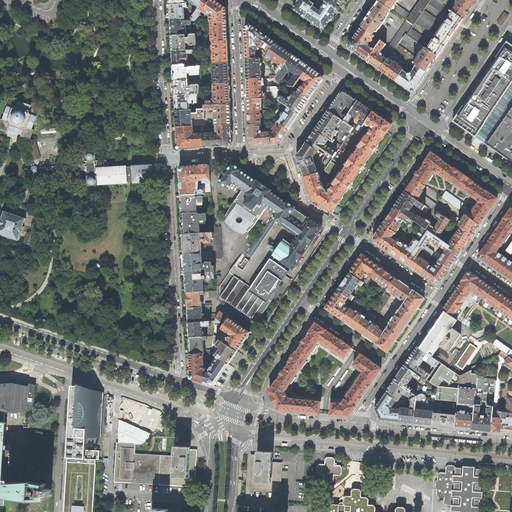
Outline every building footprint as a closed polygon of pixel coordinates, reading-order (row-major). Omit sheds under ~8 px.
[(189,0),(188,2),(187,4),(188,8),(190,12),(195,15),(205,0),(189,0)] [(217,2),(214,0),(205,0),(195,15),(192,18),(193,21),(196,20),(202,12),(203,12),(207,14),(208,12),(209,12),(209,13),(210,13),(211,13),(212,14),(211,15),(211,23),(212,23),(227,22),(227,8),(217,2)] [(298,13),(305,17),(313,5),(314,4),(309,0),(298,0),(296,3),(297,4),(293,9),(298,13)] [(343,0),(324,0),(324,1),(325,2),(337,10),(342,2),(343,0)] [(379,0),(379,1),(391,9),(407,20),(413,25),(416,21),(424,10),(428,3),(430,0),(379,0)] [(459,25),(464,18),(452,10),(449,8),(444,5),(443,4),(437,0),(430,0),(428,3),(449,17),(431,42),(411,28),(406,34),(422,45),(425,47),(438,56),(440,53),(459,25)] [(449,8),(453,2),(450,0),(447,0),(444,5),(449,8)] [(471,8),(476,0),(457,0),(456,2),(457,3),(452,10),(464,18),(471,8)] [(370,14),(361,27),(372,34),(380,23),(380,22),(383,24),(384,22),(383,21),(382,21),(381,20),(382,19),(383,20),(391,9),(379,1),(370,14)] [(324,28),(337,10),(325,2),(323,5),(321,4),(319,5),(316,8),(313,5),(305,17),(313,23),(321,28),(324,28)] [(170,12),(171,20),(184,19),(185,19),(184,11),(183,11),(183,9),(184,8),(188,8),(187,4),(170,5),(170,12)] [(424,10),(416,21),(429,31),(437,19),(424,10)] [(497,22),(502,25),(509,15),(504,12),(497,22)] [(171,30),(172,36),(186,35),(186,25),(192,25),(192,21),(184,21),(184,19),(171,20),(171,25),(171,27),(171,30)] [(411,28),(413,25),(407,20),(388,46),(394,50),(398,45),(402,38),(405,33),(406,34),(411,28)] [(228,30),(227,22),(212,23),(213,41),(214,41),(228,41),(228,30)] [(245,28),(246,39),(253,38),(258,47),(260,46),(263,48),(264,45),(265,45),(266,46),(264,48),(270,51),(276,43),(261,33),(251,25),(245,28)] [(358,54),(367,61),(374,49),(371,47),(370,47),(368,45),(369,44),(368,43),(368,42),(369,42),(370,42),(374,36),(372,34),(361,27),(349,45),(349,48),(358,54)] [(419,49),(422,45),(406,34),(405,33),(402,38),(419,49)] [(172,44),(172,51),(186,50),(186,43),(188,43),(191,46),(197,45),(196,34),(190,35),(190,37),(186,38),(186,35),(172,36),(172,44)] [(246,50),(246,59),(255,58),(255,54),(256,54),(256,50),(259,50),(260,49),(258,47),(253,38),(246,39),(246,50)] [(374,66),(380,70),(388,58),(392,53),(389,51),(385,56),(383,55),(382,55),(379,53),(386,44),(381,40),(374,49),(367,61),(374,66)] [(228,51),(228,41),(214,41),(214,63),(229,63),(228,51)] [(511,44),(507,41),(453,120),(453,121),(476,137),(476,136),(483,126),(485,127),(482,133),(487,136),(490,131),(493,133),(486,143),(485,143),(508,159),(508,158),(511,161),(511,44)] [(283,48),(276,43),(270,51),(266,57),(268,58),(270,58),(280,64),(275,72),(279,75),(293,54),(283,48)] [(432,65),(438,56),(425,47),(417,58),(398,45),(394,50),(410,60),(427,72),(432,65)] [(173,61),(173,66),(186,65),(188,65),(188,60),(187,60),(187,55),(194,54),(194,50),(186,50),(172,51),(173,55),(172,56),(173,58),(173,60),(173,61)] [(295,86),(297,83),(301,78),(309,66),(298,58),(293,54),(279,75),(277,78),(280,85),(285,85),(295,86)] [(247,70),(247,79),(261,78),(261,58),(255,58),(246,59),(247,70)] [(387,75),(395,81),(403,69),(397,65),(398,64),(395,62),(394,63),(388,58),(380,70),(387,75)] [(404,87),(411,91),(414,91),(427,72),(410,60),(403,69),(395,81),(404,87)] [(229,71),(229,63),(214,63),(215,67),(214,67),(214,84),(230,83),(229,71)] [(174,73),(174,81),(189,80),(188,73),(191,73),(191,74),(192,75),(200,75),(201,67),(201,66),(200,66),(191,67),(191,68),(186,68),(186,65),(173,66),(174,73)] [(322,75),(309,66),(301,78),(306,81),(306,83),(303,87),(302,87),(300,90),(310,97),(323,79),(322,75)] [(248,91),(248,98),(262,98),(276,97),(279,88),(276,86),(271,87),(271,90),(267,91),(266,91),(266,93),(264,93),(262,92),(262,86),(263,86),(263,84),(264,83),(264,78),(261,78),(247,79),(248,91)] [(175,89),(175,96),(188,95),(188,92),(191,92),(191,95),(199,94),(200,85),(192,85),(192,86),(189,86),(189,80),(174,81),(175,89)] [(230,92),(230,83),(214,84),(214,85),(214,88),(214,89),(215,99),(213,100),(206,100),(207,105),(230,104),(230,92)] [(304,106),(310,97),(300,90),(298,92),(297,92),(296,92),(295,94),(293,94),(291,97),(292,98),(291,99),(291,100),(289,101),(289,100),(282,95),(283,93),(285,85),(280,85),(276,97),(278,99),(299,113),(304,106)] [(332,105),(329,110),(344,121),(347,117),(342,113),(345,108),(350,112),(358,100),(351,95),(345,91),(343,91),(341,92),(335,101),(332,105)] [(176,104),(176,111),(190,110),(190,103),(198,103),(199,94),(191,95),(191,98),(188,98),(188,95),(175,96),(176,104)] [(19,99),(9,96),(6,106),(9,107),(8,107),(3,119),(4,120),(1,119),(0,122),(0,129),(8,132),(9,129),(9,130),(13,131),(12,132),(17,134),(17,133),(21,134),(22,134),(21,136),(23,137),(26,138),(31,140),(34,130),(31,129),(32,129),(36,116),(35,116),(36,116),(38,117),(42,107),(32,104),(31,107),(31,106),(18,101),(18,102),(19,99)] [(248,105),(248,111),(261,110),(261,103),(263,103),(262,98),(248,98),(248,105)] [(290,127),(299,113),(278,99),(274,105),(285,113),(279,122),(289,129),(290,127)] [(365,105),(358,100),(350,112),(347,117),(344,121),(348,123),(354,115),(354,114),(357,116),(356,118),(358,120),(359,118),(363,120),(356,129),(359,131),(365,122),(374,111),(365,105)] [(231,113),(230,104),(207,105),(205,105),(205,109),(205,110),(215,110),(216,125),(218,125),(231,124),(231,113)] [(177,127),(193,126),(192,118),(197,118),(197,119),(205,119),(205,110),(205,109),(198,110),(198,113),(192,113),(192,110),(190,110),(176,111),(176,116),(174,116),(174,119),(174,122),(177,122),(177,127)] [(249,120),(249,125),(260,124),(262,124),(261,110),(248,111),(249,120)] [(322,120),(316,130),(329,139),(340,147),(342,144),(336,140),(338,136),(336,134),(339,131),(337,130),(339,127),(338,126),(340,123),(343,125),(343,127),(350,132),(353,127),(348,123),(344,121),(329,110),(324,117),(322,120)] [(381,116),(374,111),(365,122),(373,128),(370,132),(381,140),(383,137),(387,132),(390,127),(391,125),(390,123),(381,116)] [(288,130),(289,129),(279,122),(277,121),(271,129),(274,130),(274,133),(271,133),(271,143),(279,143),(288,130)] [(231,134),(231,124),(218,125),(218,133),(219,134),(219,135),(218,135),(217,134),(204,135),(204,148),(229,146),(232,143),(231,134)] [(249,142),(252,145),(263,144),(271,143),(271,133),(270,132),(261,133),(260,124),(249,125),(249,142)] [(177,149),(178,149),(204,148),(204,135),(203,134),(201,134),(201,133),(196,133),(196,134),(193,134),(193,126),(177,127),(178,134),(178,135),(178,136),(176,136),(177,138),(177,141),(178,140),(178,142),(178,146),(177,147),(177,149)] [(483,126),(476,136),(481,139),(486,143),(493,133),(490,131),(487,136),(482,133),(485,127),(483,126)] [(311,136),(307,142),(319,150),(319,151),(321,149),(326,152),(325,154),(328,157),(330,155),(333,157),(337,152),(326,145),(326,143),(329,139),(316,130),(311,136)] [(376,147),(381,140),(370,132),(368,135),(367,134),(358,147),(359,148),(357,151),(368,158),(373,151),(374,152),(374,151),(374,150),(375,149),(375,148),(376,148),(377,147),(376,147)] [(34,166),(26,138),(23,137),(32,167),(33,167),(34,166)] [(35,140),(29,142),(33,155),(39,153),(35,140)] [(344,141),(342,144),(340,147),(337,151),(339,152),(346,143),(344,141)] [(301,166),(305,177),(318,173),(314,158),(319,150),(307,142),(304,147),(305,147),(303,150),(302,150),(298,156),(301,166)] [(87,162),(87,165),(87,166),(85,166),(86,171),(88,171),(88,176),(87,176),(88,186),(98,186),(98,185),(128,183),(128,182),(127,167),(127,166),(120,166),(108,167),(97,168),(96,161),(97,161),(96,151),(86,151),(86,162),(87,162)] [(364,165),(368,158),(357,151),(355,153),(346,166),(344,169),(356,177),(361,170),(361,169),(363,170),(363,169),(364,168),(363,167),(364,166),(364,165)] [(416,175),(414,178),(424,185),(435,170),(480,202),(469,217),(480,224),(486,215),(490,209),(497,198),(490,193),(487,191),(472,181),(471,180),(457,170),(456,170),(456,169),(441,159),(438,156),(430,151),(421,165),(423,166),(418,172),(417,171),(416,173),(415,175),(416,175)] [(256,180),(256,181),(242,171),(242,170),(233,163),(220,182),(229,189),(233,183),(243,190),(235,200),(237,201),(236,201),(235,201),(234,202),(234,203),(235,204),(235,205),(233,204),(229,210),(225,218),(227,219),(225,222),(228,225),(232,229),(237,232),(243,234),(245,232),(247,233),(251,229),(254,225),(257,220),(256,219),(257,219),(258,219),(259,218),(259,217),(259,216),(260,217),(267,207),(277,213),(273,219),(272,218),(247,254),(252,257),(250,261),(246,258),(241,265),(237,262),(231,270),(234,272),(233,274),(230,272),(220,286),(220,297),(225,300),(226,301),(226,300),(231,304),(230,304),(231,304),(236,307),(236,308),(236,307),(241,311),(246,314),(246,315),(247,315),(251,318),(252,319),(252,318),(257,321),(256,322),(257,322),(276,294),(283,285),(281,283),(283,281),(289,285),(291,283),(293,280),(286,275),(291,267),(293,269),(322,226),(310,218),(309,218),(295,208),(295,207),(286,201),(271,192),(272,191),(263,185),(256,180)] [(133,182),(133,183),(154,182),(154,176),(154,170),(153,170),(153,164),(132,166),(132,167),(133,182)] [(181,188),(181,195),(196,194),(205,194),(205,189),(199,189),(199,181),(203,180),(203,183),(205,183),(205,181),(211,181),(209,164),(204,165),(199,165),(198,165),(183,166),(182,165),(181,165),(179,166),(179,167),(178,168),(179,170),(180,170),(180,184),(179,184),(179,186),(179,188),(181,188)] [(351,184),(356,177),(344,169),(343,172),(342,172),(333,185),(334,185),(332,188),(343,196),(348,189),(349,188),(350,189),(351,188),(352,186),(351,185),(351,184)] [(32,172),(21,203),(24,204),(34,173),(33,173),(32,172)] [(312,197),(331,211),(333,210),(334,209),(335,209),(338,203),(341,199),(343,196),(332,188),(329,192),(323,188),(318,173),(305,177),(308,187),(312,197)] [(409,186),(405,191),(430,209),(437,214),(438,212),(450,220),(456,224),(459,219),(441,206),(440,207),(421,194),(423,191),(422,190),(425,186),(424,185),(414,178),(409,186)] [(400,199),(395,207),(418,223),(423,227),(426,229),(430,224),(431,222),(427,219),(426,220),(419,215),(417,216),(410,211),(415,204),(427,212),(430,209),(405,191),(400,199)] [(182,206),(182,213),(198,212),(204,211),(204,204),(203,204),(203,201),(204,201),(203,196),(198,197),(196,197),(196,194),(181,195),(182,202),(179,202),(179,204),(179,206),(182,206)] [(389,216),(383,223),(396,232),(399,228),(398,227),(403,220),(406,220),(406,221),(411,225),(412,224),(416,226),(418,223),(395,207),(389,216)] [(498,227),(490,239),(500,246),(501,246),(511,229),(511,208),(504,218),(504,219),(498,227)] [(0,234),(3,235),(3,236),(11,238),(12,238),(18,240),(21,232),(22,233),(24,227),(23,226),(26,218),(20,216),(17,215),(4,211),(2,218),(1,217),(0,221),(0,234)] [(183,229),(183,234),(200,233),(200,223),(206,223),(206,220),(207,220),(206,213),(201,213),(201,214),(198,214),(198,212),(182,213),(182,218),(181,218),(181,223),(182,229),(183,229)] [(438,237),(450,220),(438,212),(437,214),(434,217),(440,220),(435,228),(430,224),(426,229),(428,231),(438,237)] [(476,230),(480,224),(469,217),(466,214),(461,221),(460,221),(460,222),(458,226),(461,228),(472,235),(476,230)] [(381,246),(389,252),(397,241),(392,239),(391,239),(390,236),(393,236),(396,232),(383,223),(373,238),(374,241),(381,246)] [(213,226),(213,232),(214,238),(215,258),(222,258),(220,226),(213,226)] [(397,258),(406,264),(418,246),(428,231),(426,229),(423,227),(418,234),(415,239),(415,240),(412,243),(413,244),(410,247),(409,247),(408,246),(409,243),(409,242),(407,243),(406,245),(406,244),(405,245),(398,240),(397,241),(389,252),(397,258)] [(465,245),(472,235),(461,228),(456,234),(453,237),(454,238),(449,245),(460,253),(465,245)] [(428,231),(418,246),(422,249),(432,255),(434,252),(426,246),(429,241),(429,239),(430,239),(431,238),(431,240),(444,249),(445,249),(446,249),(446,251),(445,251),(442,255),(437,252),(434,257),(440,261),(450,268),(455,260),(460,253),(449,245),(438,237),(428,231)] [(184,246),(185,253),(202,252),(201,241),(205,241),(205,242),(211,242),(211,238),(214,238),(213,232),(204,233),(205,236),(201,236),(201,233),(200,233),(183,234),(184,241),(182,241),(182,244),(182,246),(184,246)] [(28,233),(25,243),(31,245),(34,235),(28,233)] [(478,257),(488,263),(496,252),(500,246),(490,239),(484,248),(478,257)] [(414,269),(421,274),(429,264),(429,263),(422,259),(420,257),(419,258),(418,258),(417,256),(422,249),(418,246),(406,264),(414,269)] [(185,266),(186,273),(203,272),(203,269),(206,269),(207,272),(214,271),(215,271),(215,265),(212,265),(212,261),(206,262),(206,263),(203,263),(202,252),(185,253),(185,261),(183,261),(183,263),(184,266),(185,266)] [(494,268),(501,272),(509,261),(506,259),(507,258),(499,253),(498,254),(496,252),(488,263),(494,268)] [(356,263),(350,272),(364,282),(365,281),(363,279),(362,279),(365,274),(364,273),(366,271),(369,273),(368,275),(371,277),(372,276),(379,266),(362,254),(356,263)] [(506,276),(511,280),(511,263),(511,262),(511,261),(510,260),(509,261),(501,272),(506,276)] [(429,280),(435,284),(439,284),(450,268),(440,261),(434,268),(429,264),(421,274),(429,280)] [(386,271),(379,266),(372,276),(374,278),(373,279),(384,286),(383,287),(387,289),(395,277),(386,271)] [(186,285),(187,292),(204,291),(203,280),(207,280),(207,282),(213,281),(213,279),(215,279),(214,271),(207,272),(207,275),(203,275),(203,272),(186,273),(186,280),(185,281),(185,283),(185,285),(186,285)] [(463,280),(457,289),(467,296),(471,290),(479,278),(469,271),(463,280)] [(340,286),(338,290),(348,297),(352,300),(355,296),(351,294),(359,284),(362,286),(364,282),(350,272),(347,276),(346,275),(344,278),(345,279),(344,281),(343,283),(342,282),(339,285),(340,286)] [(395,278),(395,277),(387,289),(391,292),(391,291),(394,293),(393,295),(396,297),(397,295),(401,298),(400,298),(401,299),(402,298),(406,301),(402,307),(413,315),(418,308),(425,298),(413,290),(408,287),(395,278)] [(485,282),(479,278),(471,290),(474,291),(472,294),(473,296),(474,297),(476,294),(478,296),(476,299),(477,300),(480,300),(482,297),(485,299),(492,287),(485,282)] [(498,291),(492,287),(485,299),(482,302),(484,304),(485,305),(487,302),(489,303),(487,306),(489,307),(491,307),(492,306),(493,306),(493,305),(496,307),(504,295),(498,291)] [(443,309),(446,311),(453,316),(458,309),(459,310),(463,304),(462,303),(467,296),(457,289),(449,299),(443,309)] [(332,299),(326,308),(342,319),(349,309),(344,305),(344,303),(348,297),(338,290),(332,299)] [(187,300),(188,307),(202,306),(202,301),(201,301),(201,294),(204,293),(204,291),(187,292),(187,300)] [(384,293),(371,313),(376,317),(390,297),(384,293)] [(511,301),(509,299),(504,295),(496,307),(498,308),(496,311),(497,314),(498,315),(501,311),(503,313),(501,316),(502,317),(505,317),(506,315),(507,314),(509,316),(511,311),(511,301)] [(188,315),(189,322),(215,320),(216,317),(218,313),(206,314),(207,318),(204,318),(204,313),(202,313),(202,311),(203,311),(202,306),(188,307),(188,315)] [(405,326),(413,315),(402,307),(397,314),(395,313),(393,316),(395,317),(391,323),(390,322),(390,323),(390,324),(388,327),(399,335),(405,326)] [(350,325),(360,331),(367,320),(363,317),(364,315),(361,313),(360,315),(356,312),(357,312),(356,311),(355,312),(350,308),(349,309),(342,319),(343,319),(350,325)] [(433,357),(440,346),(449,352),(462,334),(452,328),(458,320),(453,316),(446,311),(432,331),(420,348),(433,357)] [(249,334),(250,332),(241,326),(242,326),(234,321),(220,312),(219,314),(218,313),(216,317),(215,320),(215,322),(220,322),(221,321),(224,323),(221,328),(228,332),(230,333),(231,335),(228,338),(227,337),(224,341),(237,350),(241,346),(242,347),(244,343),(243,342),(245,340),(246,337),(247,338),(250,335),(249,334)] [(189,329),(189,337),(204,336),(204,331),(203,331),(202,326),(204,325),(205,325),(206,326),(215,326),(215,322),(215,320),(189,322),(189,329)] [(367,336),(377,343),(384,333),(381,330),(377,327),(378,325),(375,323),(374,325),(371,322),(370,321),(369,321),(367,320),(360,331),(367,336)] [(307,413),(320,414),(321,401),(293,398),(288,398),(287,397),(286,396),(285,393),(285,391),(288,388),(287,387),(299,369),(300,369),(307,359),(319,340),(344,358),(352,347),(343,341),(342,340),(341,340),(326,330),(327,330),(324,328),(316,322),(309,333),(303,342),(300,346),(298,344),(295,348),(297,349),(293,355),(291,353),(290,355),(289,356),(291,358),(289,361),(289,362),(283,371),(281,370),(280,371),(279,372),(282,373),(277,380),(276,380),(269,390),(271,395),(273,400),(276,406),(277,406),(278,410),(291,411),(297,411),(307,412),(307,413)] [(394,343),(399,335),(388,327),(384,333),(377,343),(377,344),(388,352),(394,343)] [(233,357),(237,350),(224,341),(214,334),(212,342),(218,346),(220,348),(217,352),(215,350),(213,353),(228,364),(233,357)] [(190,345),(190,353),(203,352),(205,353),(204,349),(203,339),(207,339),(207,336),(204,336),(189,337),(190,345)] [(493,345),(501,350),(511,357),(511,349),(497,339),(493,345)] [(414,351),(411,355),(422,363),(423,361),(423,359),(423,358),(435,367),(438,362),(439,361),(433,357),(420,348),(417,346),(414,351)] [(511,433),(511,389),(510,389),(509,389),(508,390),(506,409),(506,410),(496,409),(501,364),(503,362),(504,363),(505,363),(511,368),(511,357),(501,350),(500,353),(499,355),(496,380),(493,406),(491,431),(496,431),(511,433)] [(192,378),(204,382),(206,371),(208,367),(204,366),(204,362),(205,362),(205,357),(203,357),(203,352),(190,353),(191,365),(192,378)] [(229,364),(228,364),(213,353),(211,352),(210,359),(213,362),(212,365),(212,366),(211,366),(210,369),(210,370),(210,371),(210,372),(206,371),(204,382),(213,386),(222,373),(229,364)] [(370,360),(361,354),(354,365),(363,371),(343,401),(342,403),(340,403),(332,402),(331,415),(344,416),(346,416),(349,415),(352,411),(356,406),(355,405),(359,400),(369,386),(374,378),(374,379),(381,368),(370,360)] [(408,360),(405,365),(421,376),(426,380),(427,379),(430,374),(418,366),(419,365),(420,365),(422,363),(411,355),(408,360)] [(459,376),(438,362),(435,367),(430,374),(427,379),(437,386),(436,399),(446,400),(456,401),(459,376)] [(399,373),(394,381),(417,396),(419,395),(418,394),(412,389),(413,388),(407,385),(413,376),(419,379),(421,376),(405,365),(399,373)] [(470,406),(475,407),(475,404),(478,374),(471,373),(471,371),(460,376),(460,382),(464,383),(468,381),(473,381),(473,383),(472,383),(472,388),(459,387),(457,404),(470,405),(470,406)] [(484,375),(478,374),(475,404),(480,405),(487,405),(493,406),(496,380),(484,379),(484,375)] [(0,511),(1,503),(7,503),(7,496),(31,501),(45,500),(45,495),(49,495),(51,494),(52,490),(45,488),(45,483),(31,481),(8,483),(8,485),(2,485),(3,473),(3,472),(6,423),(5,422),(3,423),(3,420),(4,413),(29,411),(34,411),(35,385),(5,379),(0,379),(0,511)] [(390,386),(386,393),(396,400),(398,401),(403,393),(405,394),(411,398),(417,396),(394,381),(390,386)] [(86,388),(73,387),(67,458),(96,460),(99,460),(100,451),(86,450),(87,437),(100,438),(104,390),(86,388)] [(396,422),(399,422),(401,409),(393,409),(390,410),(390,408),(392,407),(396,400),(386,393),(375,409),(380,420),(396,422)] [(424,424),(432,425),(435,404),(430,404),(431,398),(425,397),(425,395),(422,394),(419,395),(417,396),(414,423),(424,424)] [(406,423),(414,423),(417,396),(411,398),(410,399),(411,401),(410,409),(401,408),(401,409),(399,422),(406,423)] [(444,426),(455,427),(456,415),(441,413),(442,404),(435,403),(435,404),(432,425),(444,426)] [(481,430),(491,431),(493,406),(487,405),(486,412),(488,414),(488,417),(485,417),(485,415),(482,415),(481,417),(478,416),(478,413),(479,412),(480,405),(475,404),(475,407),(474,413),(472,429),(481,430)] [(139,405),(130,423),(141,428),(150,410),(139,405)] [(465,428),(472,429),(474,413),(467,412),(467,409),(461,409),(461,412),(457,411),(456,415),(455,427),(465,428)] [(126,423),(119,420),(118,443),(134,444),(141,444),(147,441),(150,434),(138,428),(137,429),(131,426),(126,424),(126,423)] [(133,456),(134,444),(118,443),(116,481),(193,486),(194,476),(195,452),(190,451),(190,448),(175,446),(174,458),(133,456)] [(251,466),(250,488),(279,489),(280,464),(272,464),(272,455),(257,454),(257,455),(252,455),(251,466)] [(324,475),(324,480),(326,483),(331,483),(334,480),(334,476),(339,476),(341,474),(341,468),(340,466),(334,465),(335,461),(332,458),(329,458),(327,457),(325,459),(325,465),(319,465),(317,467),(316,472),(319,475),(324,475)] [(93,511),(96,460),(67,458),(64,511),(93,511)] [(450,511),(480,511),(481,508),(479,506),(480,500),(481,498),(482,492),(480,491),(480,484),(482,483),(482,477),(481,476),(481,469),(475,469),(473,467),(463,466),(460,468),(454,468),(453,466),(447,465),(444,468),(444,473),(439,472),(437,475),(437,477),(436,480),(434,481),(434,487),(436,490),(436,495),(438,498),(443,498),(443,504),(446,506),(451,506),(450,511)] [(330,505),(329,511),(406,511),(404,508),(398,508),(396,510),(395,511),(375,511),(376,508),(374,506),(369,505),(369,500),(368,498),(363,498),(363,492),(361,490),(358,490),(356,490),(354,491),(354,497),(348,497),(345,499),(346,504),(347,506),(330,505)]
